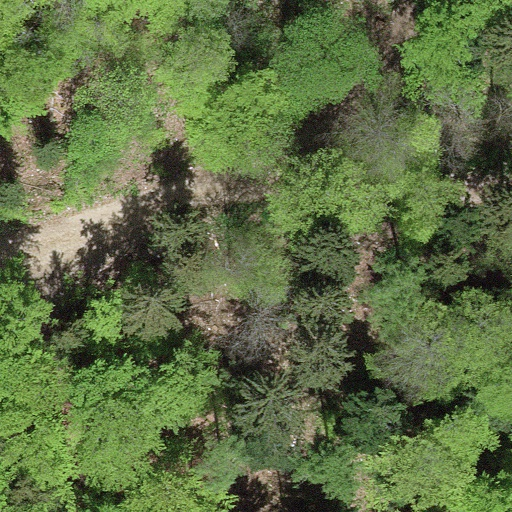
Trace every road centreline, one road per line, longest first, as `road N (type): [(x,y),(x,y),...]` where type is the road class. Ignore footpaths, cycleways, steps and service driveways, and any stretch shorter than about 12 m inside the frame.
road 1 (track): [(511,190),(289,175),(218,181)]
road 2 (track): [(218,181),(334,124),(378,85),(422,0)]
road 3 (track): [(0,255),(218,181)]
